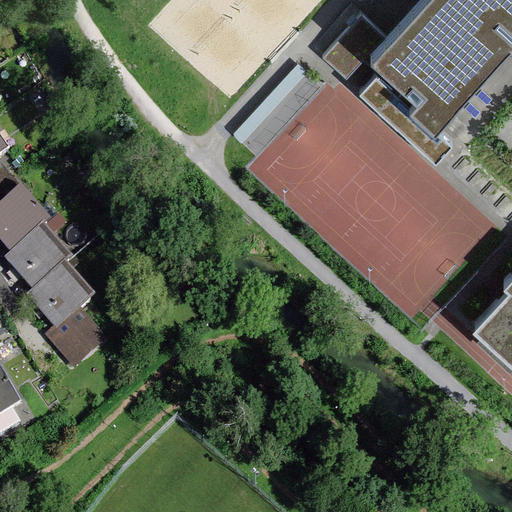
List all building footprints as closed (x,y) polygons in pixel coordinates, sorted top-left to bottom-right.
[(511,0),(424,0),(388,42),(362,20),(327,60),(347,78),(370,51),(391,70),(367,98),(437,157),(449,142),(433,128),(510,39),(511,41),(511,0)] [(12,162),(0,143),(0,170),(2,170),(12,162)] [(2,170),(0,170),(0,218),(26,196),(2,170)] [(57,230),(26,196),(0,218),(0,246),(17,266),(49,238),(57,230)] [(73,266),(49,238),(17,266),(13,267),(37,296),(70,269),(73,266)] [(104,306),(70,269),(37,296),(28,306),(54,334),(43,344),(70,374),(105,343),(87,323),(104,306)] [(511,276),(508,281),(511,285),(478,322),(511,352),(511,276)] [(0,416),(24,401),(0,364),(0,416)]
